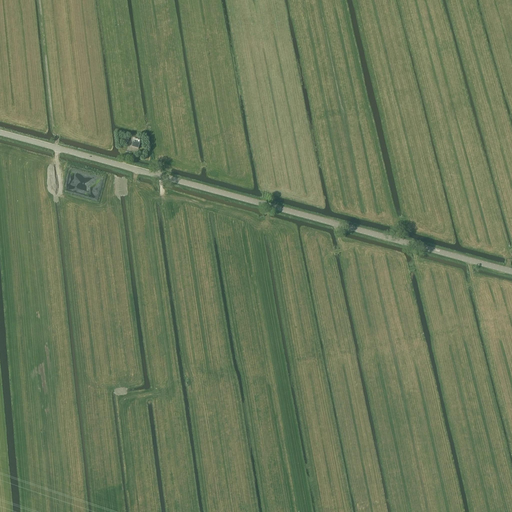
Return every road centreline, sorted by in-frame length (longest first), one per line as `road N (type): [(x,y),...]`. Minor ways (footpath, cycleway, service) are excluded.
road 1 (unclassified): [(511,272),(0,133)]
road 2 (track): [(54,147),(39,0)]
